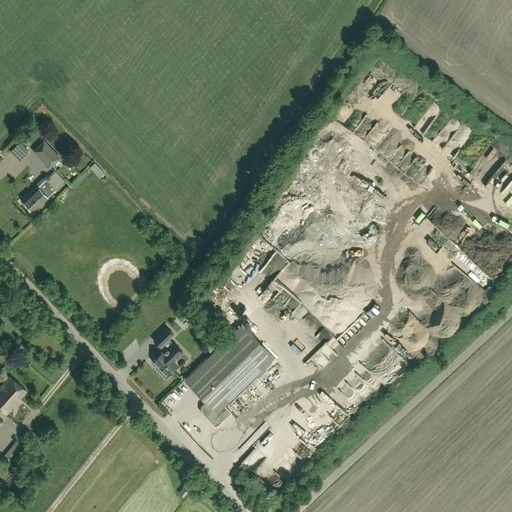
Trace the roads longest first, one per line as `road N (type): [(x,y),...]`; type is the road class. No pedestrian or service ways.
road 1 (unclassified): [(240,511),(0,256)]
road 2 (unknown): [(311,378),(386,308),(414,222),(437,190)]
road 3 (unknown): [(88,351),(14,440),(3,439),(0,429)]
